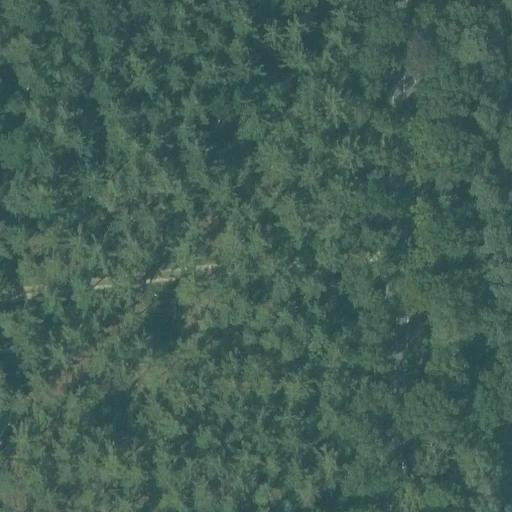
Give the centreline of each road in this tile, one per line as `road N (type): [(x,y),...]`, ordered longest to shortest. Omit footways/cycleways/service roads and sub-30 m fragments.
road 1 (primary): [(392,511),(410,0)]
road 2 (track): [(0,285),(418,279)]
